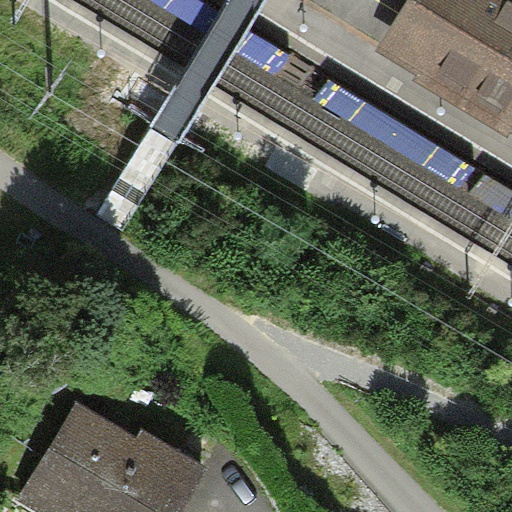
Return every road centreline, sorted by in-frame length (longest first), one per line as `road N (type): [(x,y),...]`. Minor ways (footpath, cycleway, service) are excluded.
road 1 (residential): [(404,511),(260,354),(0,181)]
road 2 (track): [(511,438),(351,358),(260,354)]
